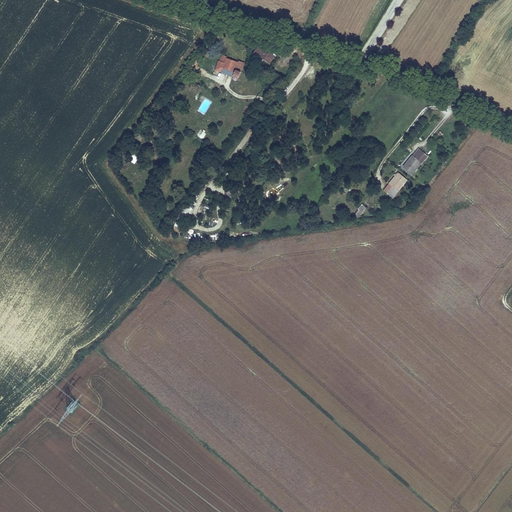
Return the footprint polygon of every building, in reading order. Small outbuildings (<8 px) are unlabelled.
[(257,45),(252,52),(255,54),(255,56),(262,60),(264,58),(270,63),(275,56),(268,50),(267,52),(257,45)] [(221,54),(215,69),(221,72),(223,67),(234,71),(233,75),(238,78),(244,62),(239,59),(238,61),(227,57),(226,55),(221,54)] [(189,70),(194,74),(199,67),(198,66),(200,63),(197,60),(189,70)] [(136,139),(140,142),(144,137),(139,133),(137,135),(138,136),(136,139)] [(403,165),(412,174),(428,155),(419,148),(414,155),(413,154),(403,165)] [(134,151),(128,160),(136,165),(141,156),(134,151)] [(387,193),(392,198),(409,180),(398,171),(388,182),(393,186),(387,193)] [(356,214),(359,217),(367,208),(363,205),(356,214)] [(188,206),(184,211),(189,214),(193,209),(188,206)] [(71,412),(78,404),(73,399),(66,407),(71,412)]
